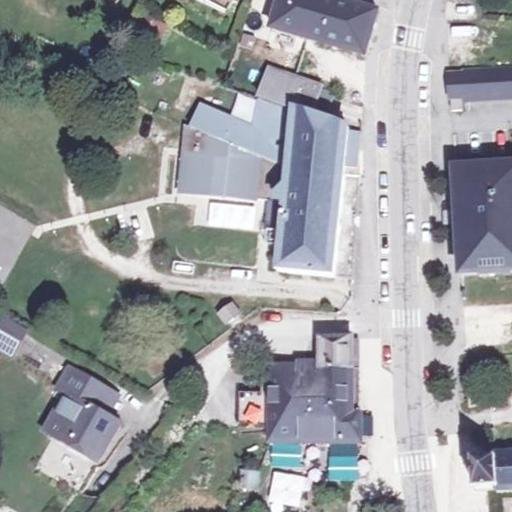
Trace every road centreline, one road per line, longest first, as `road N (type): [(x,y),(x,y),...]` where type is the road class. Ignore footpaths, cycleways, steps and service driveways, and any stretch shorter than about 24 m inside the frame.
road 1 (residential): [(406,307),(146,277),(87,239),(73,206),(87,166),(123,143)]
road 2 (secondary): [(406,307),(401,91),(410,2)]
road 3 (secondary): [(417,511),(406,307)]
